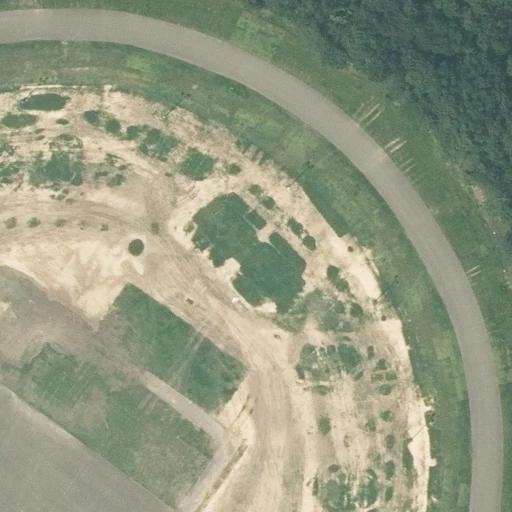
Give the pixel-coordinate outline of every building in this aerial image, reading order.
[(41,62),(41,41),(18,42),(18,63),(36,62),(37,86),(97,85),(97,61),(41,62)] [(272,132),(281,112),(263,104),(254,124),(272,132)] [(130,125),(93,137),(103,167),(139,156),(130,125)] [(475,283),(496,277),(483,233),(462,239),(475,283)] [(419,264),(403,273),(414,292),(429,284),(419,264)] [(0,511),(33,511),(36,508),(19,511),(9,511),(0,476),(0,475),(59,511),(60,511),(44,493),(53,491),(71,511),(163,511),(237,394),(220,383),(162,431),(100,447),(93,421),(38,387),(26,339),(0,379),(0,511)] [(447,458),(469,457),(467,413),(446,414),(447,458)]
